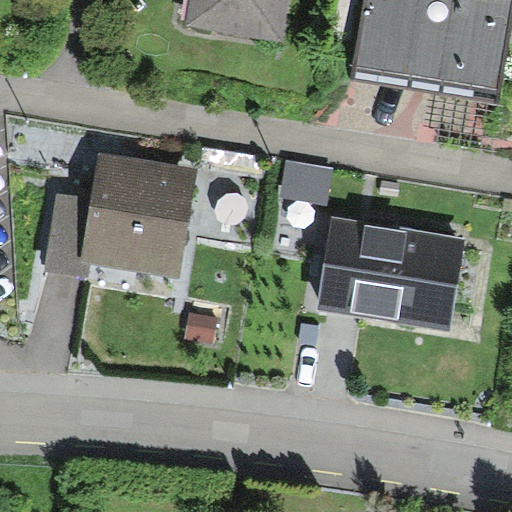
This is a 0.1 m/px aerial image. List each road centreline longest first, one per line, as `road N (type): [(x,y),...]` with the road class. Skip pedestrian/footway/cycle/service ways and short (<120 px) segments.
road 1 (residential): [(511,175),(0,93)]
road 2 (residential): [(0,413),(207,428),(511,480)]
